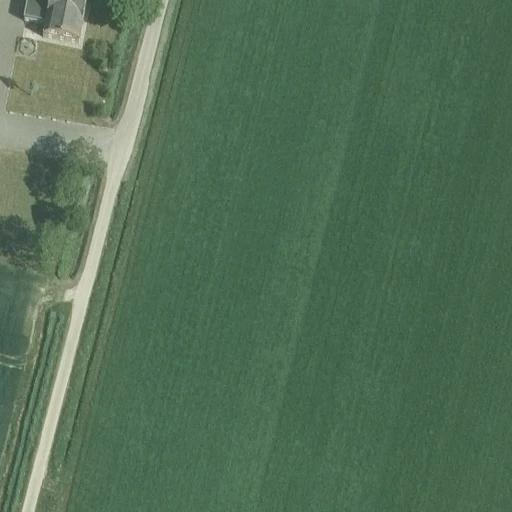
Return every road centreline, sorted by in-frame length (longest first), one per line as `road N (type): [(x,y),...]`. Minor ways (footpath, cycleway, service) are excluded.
road 1 (track): [(27,511),(119,151)]
road 2 (unclassified): [(119,151),(158,0)]
